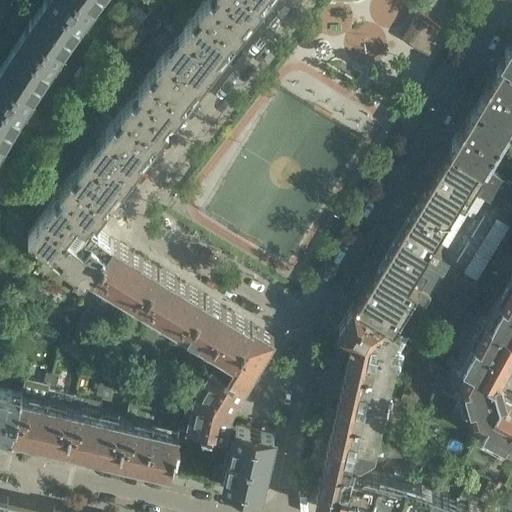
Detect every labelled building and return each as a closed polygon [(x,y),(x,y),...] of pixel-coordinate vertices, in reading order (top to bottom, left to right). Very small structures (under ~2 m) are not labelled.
[(69,34),(81,17),(78,15),(82,9),(69,0),(44,0),(36,11),(21,34),(50,54),(54,48),(58,51),(69,34)] [(151,32),(161,19),(157,17),(170,0),(156,0),(141,20),(108,64),(93,86),(76,109),(58,136),(26,182),(38,190),(43,185),(39,182),(68,140),(72,143),(86,123),(82,120),(109,81),(113,83),(122,71),(119,68),(147,30),(151,32)] [(93,0),(69,0),(82,9),(86,3),(89,6),(93,0)] [(207,72),(251,15),(234,2),(226,11),(211,0),(203,0),(170,44),(207,72)] [(251,15),(262,0),(211,0),(226,11),(234,2),(251,15)] [(362,0),(361,3),(388,19),(399,0),(362,0)] [(39,79),(50,62),(46,60),(50,54),(21,34),(5,57),(0,65),(0,87),(21,100),(24,94),(28,96),(39,79)] [(511,40),(511,43),(507,42),(504,48),(506,50),(502,57),(511,62),(511,40)] [(170,120),(207,72),(170,44),(126,101),(146,116),(153,106),(170,120)] [(508,120),(511,114),(511,62),(502,57),(500,60),(497,62),(497,66),(476,101),(508,120)] [(0,142),(10,125),(21,108),(17,106),(21,100),(0,87),(0,142)] [(126,177),(170,120),(153,106),(146,116),(126,101),(89,148),(126,177)] [(482,164),(508,120),(476,101),(455,135),(451,137),(451,141),(449,144),(482,164)] [(433,237),(455,203),(464,209),(475,191),(478,192),(480,189),(478,187),(489,169),(482,165),(449,144),(353,302),(395,327),(397,328),(391,324),(402,307),(405,308),(407,304),(405,303),(416,285),(407,279),(428,245),(435,249),(440,241),(433,237)] [(91,222),(126,177),(89,148),(52,197),(53,198),(27,231),(84,275),(87,270),(91,273),(112,238),(91,222)] [(137,301),(158,266),(112,238),(91,273),(92,274),(137,301)] [(184,329),(205,294),(158,266),(137,301),(184,329)] [(83,286),(92,274),(91,273),(87,270),(84,275),(78,282),(83,286)] [(511,275),(511,276),(489,318),(511,330),(511,275)] [(230,358),(251,323),(205,294),(184,329),(230,358)] [(100,309),(107,298),(101,295),(95,305),(100,309)] [(106,312),(113,302),(107,298),(100,309),(106,312)] [(389,336),(395,327),(353,302),(337,328),(352,337),(393,346),(395,340),(389,336)] [(511,330),(489,318),(485,316),(462,358),(465,360),(495,376),(499,375),(505,365),(507,364),(509,361),(508,358),(510,355),(511,354),(511,330)] [(147,337),(153,327),(148,323),(141,333),(147,337)] [(246,381),(274,336),(264,331),(251,323),(230,358),(236,361),(230,371),(246,381)] [(153,341),(159,330),(153,327),(147,337),(153,341)] [(388,370),(393,346),(352,337),(347,361),(388,370)] [(231,406),(246,381),(230,371),(212,360),(193,391),(185,425),(225,434),(226,431),(228,422),(231,406)] [(504,391),(502,388),(499,375),(495,376),(465,360),(460,369),(473,412),(486,419),(500,393),(504,391)] [(382,395),(388,370),(347,361),(341,386),(382,395)] [(163,379),(167,369),(160,366),(157,376),(163,379)] [(169,381),(173,371),(167,369),(163,379),(169,381)] [(176,384),(179,374),(173,371),(169,381),(176,384)] [(159,389),(163,379),(157,376),(153,386),(159,389)] [(165,391),(169,381),(163,379),(159,389),(165,391)] [(172,394),(176,384),(169,381),(165,391),(172,394)] [(376,420),(382,395),(341,386),(335,410),(376,420)] [(0,429),(7,431),(15,396),(8,394),(8,390),(0,388),(0,429)] [(511,439),(511,396),(504,391),(500,393),(486,419),(483,424),(511,439)] [(37,438),(46,399),(16,392),(15,396),(7,431),(10,431),(9,432),(13,433),(13,432),(33,437),(33,438),(37,438)] [(63,444),(72,405),(46,399),(37,438),(41,439),(41,438),(63,444)] [(90,450),(99,411),(72,405),(63,444),(86,449),(86,450),(90,450)] [(371,444),(376,420),(335,410),(330,434),(371,444)] [(116,456),(125,417),(99,411),(90,450),(93,451),(116,456)] [(142,463),(152,423),(125,417),(116,456),(139,461),(139,462),(142,463)] [(170,466),(179,425),(160,421),(159,425),(152,423),(142,463),(146,463),(168,468),(168,466),(170,466)] [(269,448),(273,431),(270,430),(271,428),(268,426),(264,427),(263,429),(236,422),(235,424),(228,422),(226,431),(232,432),(228,450),(267,459),(269,448)] [(341,511),(350,472),(353,459),(356,460),(357,458),(360,459),(369,454),(371,444),(330,434),(316,495),(315,495),(319,501),(320,501),(332,504),(330,509),(341,511)] [(394,452),(399,445),(382,445),(385,455),(394,452)] [(264,469),(267,459),(228,450),(224,465),(216,464),(213,476),(249,484),(249,486),(256,488),(256,486),(259,487),(263,469),(264,469)] [(345,511),(367,511),(378,472),(365,469),(360,471),(359,474),(350,472),(341,511),(345,511)] [(393,511),(403,485),(393,482),(395,476),(378,472),(367,511),(393,511)] [(423,511),(432,489),(415,483),(413,488),(403,485),(393,511),(423,511)] [(451,511),(455,504),(446,500),(448,495),(432,489),(423,511),(451,511)] [(75,511),(54,507),(52,511),(3,511),(7,496),(0,494),(0,511),(75,511)] [(483,511),(484,511),(468,503),(466,507),(456,502),(455,504),(451,511),(483,511)]
